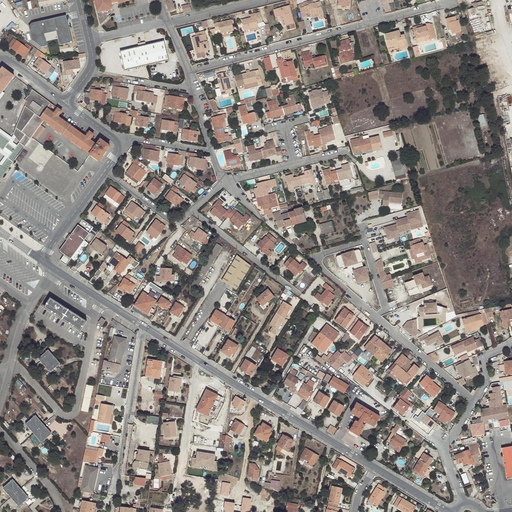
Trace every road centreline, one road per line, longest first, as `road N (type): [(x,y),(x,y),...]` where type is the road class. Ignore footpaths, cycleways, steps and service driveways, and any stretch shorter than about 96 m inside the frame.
road 1 (residential): [(451,1),(186,70)]
road 2 (tertiary): [(195,358),(372,467)]
road 3 (residential): [(104,300),(68,416),(56,413),(9,357)]
road 4 (residential): [(113,494),(139,323)]
road 5 (residential): [(377,315),(384,307),(363,241),(310,256)]
road 6 (residential): [(296,292),(190,209)]
road 7 (residential): [(377,315),(473,401)]
road 8 (residential): [(174,483),(195,358)]
